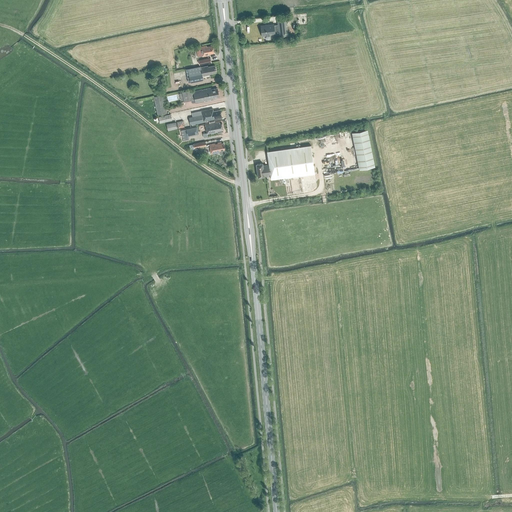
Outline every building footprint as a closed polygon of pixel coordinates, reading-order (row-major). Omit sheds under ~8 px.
[(274,24),(260,26),(261,37),(275,35),(275,34),(279,33),(279,36),(288,35),(286,19),(277,20),(278,25),(274,25),(274,24)] [(214,53),(213,46),(207,47),(206,46),(200,47),(196,48),(197,57),(202,56),(203,57),(208,55),(208,54),(214,53)] [(216,72),(215,66),(208,67),(208,66),(201,67),(200,66),(186,69),(188,82),(203,79),(202,76),(207,75),(207,74),(216,72)] [(182,93),(183,100),(184,102),(194,99),(195,103),(213,100),(213,98),(219,97),(217,88),(211,89),(211,88),(193,92),(191,92),(190,90),(182,92),(182,93)] [(166,112),(163,95),(154,97),(157,114),(166,112)] [(195,125),(195,124),(203,122),(203,121),(209,120),(209,123),(214,122),(214,120),(222,119),(220,110),(213,111),(213,109),(191,113),(192,117),(188,117),(190,125),(192,124),(192,126),(195,125)] [(172,121),(170,114),(158,117),(159,123),(172,121)] [(177,129),(176,122),(166,124),(168,131),(177,129)] [(219,124),(219,122),(205,125),(207,133),(203,134),(203,138),(207,137),(207,135),(223,131),(221,123),(219,124)] [(198,134),(197,127),(186,129),(181,130),(183,141),(188,140),(187,137),(198,134)] [(374,166),(367,132),(367,130),(352,133),(352,135),(359,169),(374,166)] [(215,144),(215,143),(209,145),(211,154),(220,153),(219,152),(225,151),(223,143),(221,144),(221,142),(217,143),(218,144),(215,144)] [(314,173),(310,145),(267,151),(269,165),(263,166),(262,163),(256,164),(258,177),(264,177),(264,176),(270,175),(271,179),(314,173)]
